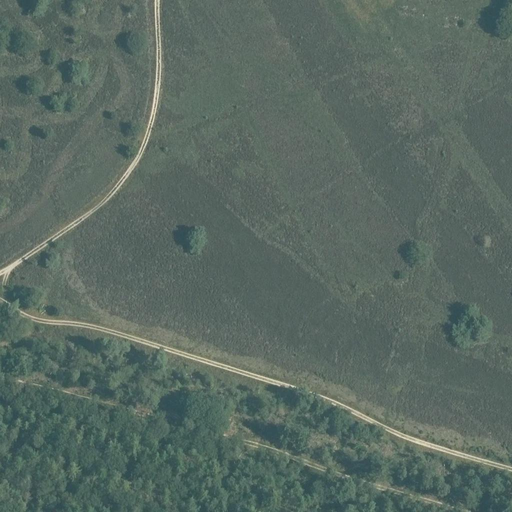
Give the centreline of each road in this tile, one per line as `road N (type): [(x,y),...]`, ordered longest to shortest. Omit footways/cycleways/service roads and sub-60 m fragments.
road 1 (track): [(0,299),(34,319),(164,347),(511,469)]
road 2 (track): [(459,511),(254,443),(0,377)]
road 3 (track): [(0,273),(99,205),(138,154),(157,92),(157,0)]
